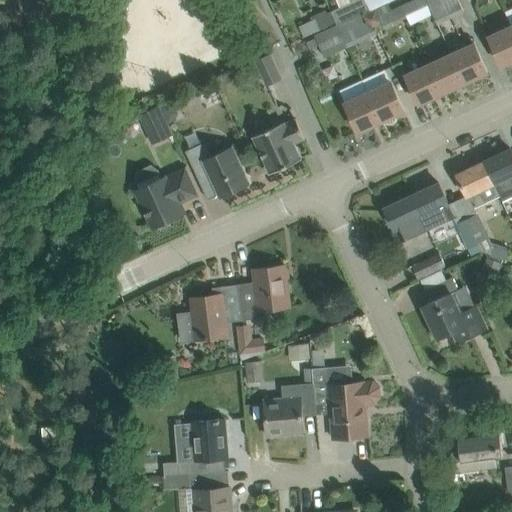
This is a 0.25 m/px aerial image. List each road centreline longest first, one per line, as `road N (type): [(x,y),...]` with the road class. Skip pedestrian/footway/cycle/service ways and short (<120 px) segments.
road 1 (unclassified): [(331,188),(0,332)]
road 2 (residential): [(415,401),(331,188)]
road 3 (unclassified): [(511,103),(331,188)]
road 4 (residential): [(226,478),(415,472)]
